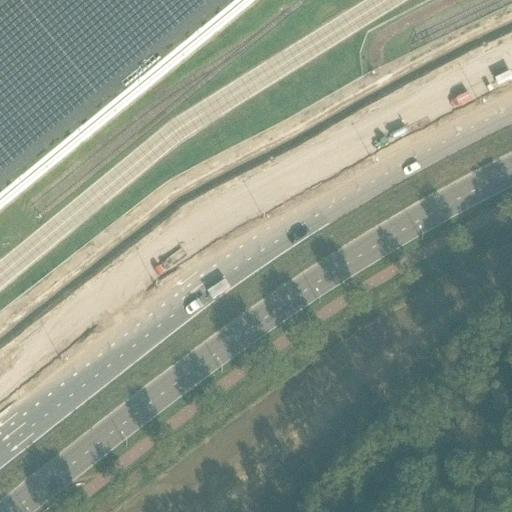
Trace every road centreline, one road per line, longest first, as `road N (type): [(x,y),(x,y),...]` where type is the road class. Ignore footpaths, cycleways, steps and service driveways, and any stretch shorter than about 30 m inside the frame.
road 1 (secondary): [(511,108),(300,225),(0,451)]
road 2 (secondary): [(11,511),(249,330),(374,247),(511,172)]
